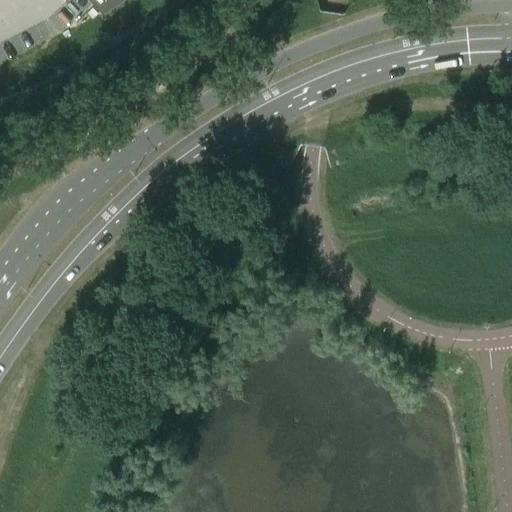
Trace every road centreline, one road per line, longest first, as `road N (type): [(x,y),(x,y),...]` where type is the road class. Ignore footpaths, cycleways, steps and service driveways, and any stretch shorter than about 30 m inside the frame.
road 1 (primary): [(0,348),(96,227),(211,134),(352,69),(455,49),(511,49)]
road 2 (primary): [(511,8),(392,22),(225,92),(68,202),(0,286)]
